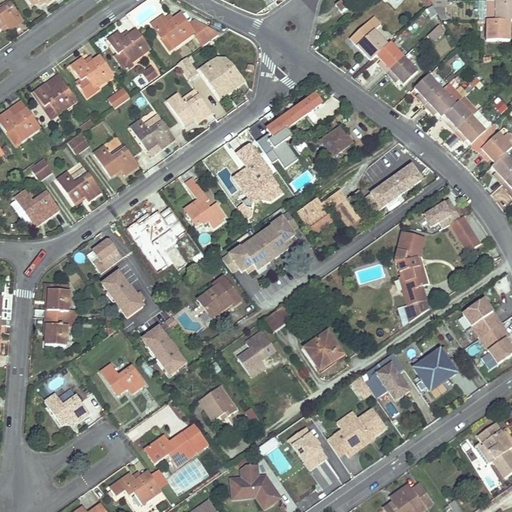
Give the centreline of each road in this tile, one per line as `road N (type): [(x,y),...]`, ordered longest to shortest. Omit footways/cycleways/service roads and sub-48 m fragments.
road 1 (residential): [(270,429),(511,261)]
road 2 (residential): [(265,98),(60,243),(26,250)]
road 3 (residential): [(238,328),(454,173)]
road 4 (residential): [(37,511),(122,455),(105,430),(49,467),(10,480)]
road 5 (residential): [(26,250),(10,480)]
road 6 (residential): [(511,382),(324,511)]
road 7 (residential): [(305,60),(454,173)]
road 8 (residential): [(26,71),(127,0)]
